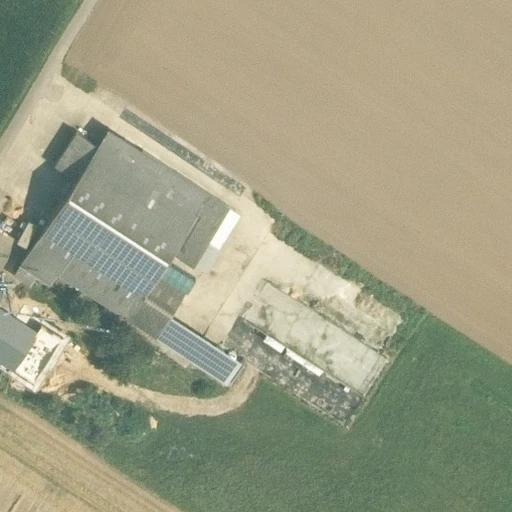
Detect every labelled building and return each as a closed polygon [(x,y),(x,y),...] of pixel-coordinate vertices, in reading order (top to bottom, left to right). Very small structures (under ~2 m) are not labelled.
[(208,193),(108,128),(97,145),(86,162),(186,227),(208,193)] [(76,131),(54,164),(75,177),(85,162),(86,162),(97,145),(76,131)] [(86,162),(85,162),(75,177),(28,251),(58,270),(129,316),(156,274),(172,249),(186,227),(86,162)] [(186,227),(172,249),(189,260),(202,240),(225,204),(208,193),(186,227)] [(225,204),(202,240),(211,246),(234,210),(225,204)] [(58,270),(28,251),(20,263),(50,282),(58,270)] [(156,274),(129,316),(155,334),(156,334),(167,317),(183,292),(156,274)] [(345,335),(347,331),(272,282),(260,301),(267,305),(260,316),(263,318),(260,323),(309,354),(318,341),(327,346),(337,330),(345,335)] [(0,358),(13,367),(36,332),(0,308),(0,358)] [(236,361),(167,317),(156,334),(155,334),(224,380),(236,361)]
